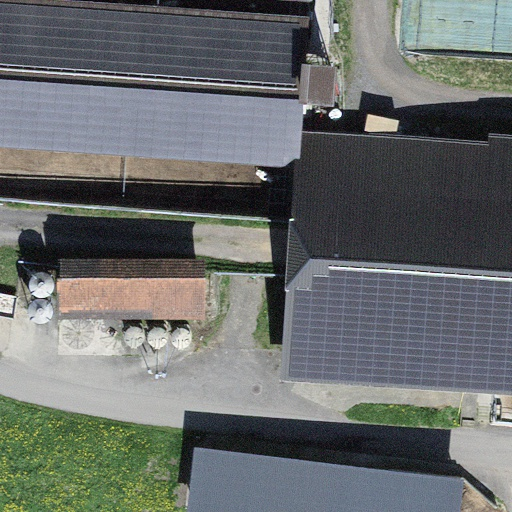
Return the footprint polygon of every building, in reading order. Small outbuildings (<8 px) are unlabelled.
[(305,0),(142,0),(305,11),(305,0)] [(315,24),(0,1),(0,217),(299,239),(315,24)] [(511,399),(511,147),(318,133),(300,384),(511,399)] [(232,276),(65,264),(61,317),(228,329),(232,276)] [(464,511),(467,478),(194,452),(187,511),(464,511)]
